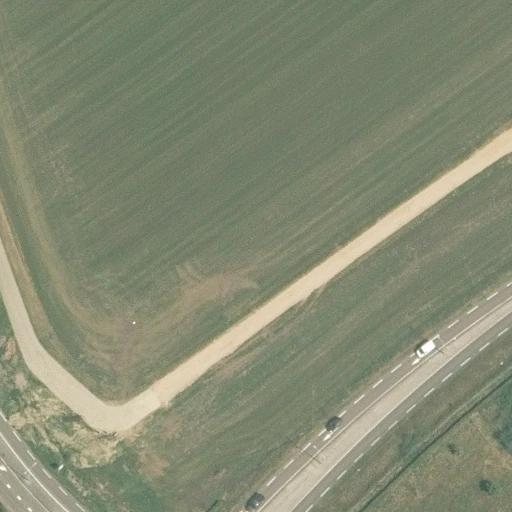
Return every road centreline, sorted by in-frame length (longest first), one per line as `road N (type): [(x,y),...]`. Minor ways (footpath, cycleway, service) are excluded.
road 1 (track): [(511,144),(112,422),(39,364),(0,268)]
road 2 (primary): [(511,290),(369,398),(250,511)]
road 3 (primary): [(300,511),(436,379),(511,319)]
